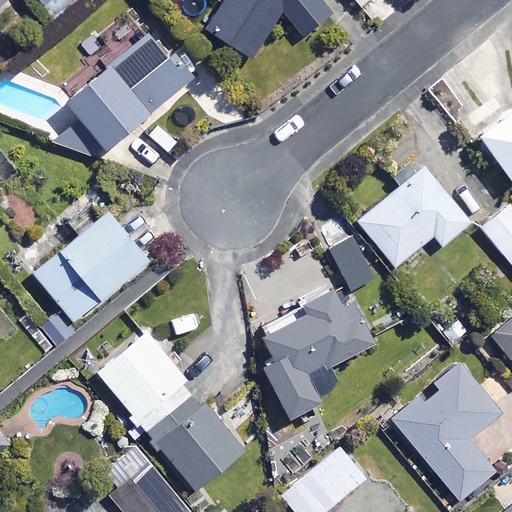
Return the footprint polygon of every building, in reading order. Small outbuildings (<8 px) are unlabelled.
[(38,0),(49,12),(64,0),(38,0)] [(326,0),(218,0),(203,23),(247,53),(275,12),(304,33),(326,0)] [(146,27),(65,91),(104,141),(185,77),(146,27)] [(511,94),(470,126),(511,181),(511,94)] [(100,141),(52,120),(46,136),(93,157),(100,141)] [(465,219),(418,162),(353,216),(391,262),(429,231),(438,242),(465,219)] [(511,204),(506,197),(475,222),(511,266),(511,204)] [(143,252),(100,202),(26,266),(69,315),(143,252)] [(371,332),(341,274),(311,290),(314,296),(255,328),(267,350),(255,357),(284,411),(315,395),(302,369),(371,332)] [(70,327),(53,308),(36,324),(53,342),(70,327)] [(511,310),(490,328),(511,354),(511,310)] [(191,386),(142,325),(92,365),(141,426),(191,386)] [(495,408),(453,358),(386,413),(454,496),(491,466),(464,433),(495,408)] [(241,444),(195,391),(147,433),(193,486),(241,444)] [(191,511),(134,439),(101,464),(114,481),(105,489),(123,511),(191,511)] [(318,511),(362,475),(336,443),(283,488),(303,511),(318,511)] [(511,511),(511,496),(492,511),(511,511)] [(418,511),(408,499),(392,511),(418,511)]
